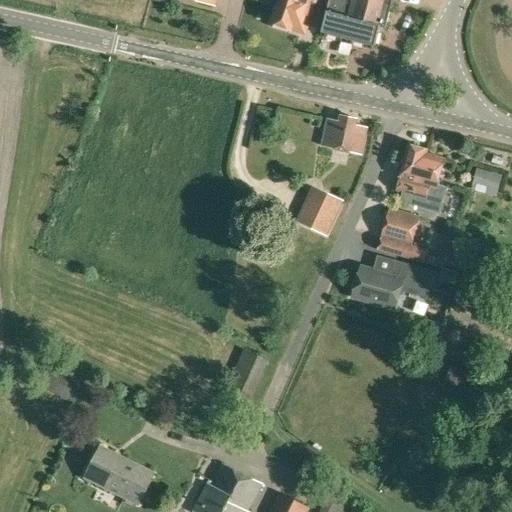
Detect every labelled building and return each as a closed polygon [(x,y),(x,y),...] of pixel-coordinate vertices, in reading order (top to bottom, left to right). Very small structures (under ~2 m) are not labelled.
[(279,0),(272,23),(303,33),(310,11),(309,11),(312,0),(279,0)] [(329,0),(321,33),(374,46),(379,27),(386,28),(393,0),(329,0)] [(322,146),(361,155),(367,128),(356,125),(358,119),(340,115),(339,122),(328,119),(322,146)] [(403,191),(400,202),(439,213),(446,188),(436,185),(444,159),(427,154),(428,151),(408,145),(399,177),(400,177),(397,190),(403,191)] [(477,169),(471,187),(496,195),(502,176),(477,169)] [(297,222),(326,235),(342,201),(320,191),(315,202),(308,198),(297,222)] [(378,250),(425,265),(428,253),(411,247),(419,217),(389,209),(380,238),(381,238),(378,250)] [(404,292),(427,299),(435,272),(393,260),(389,275),(361,267),(352,296),(394,309),(398,295),(404,292)] [(500,280),(504,268),(487,261),(482,273),(500,280)] [(458,273),(442,269),(439,281),(455,285),(458,273)] [(480,343),(475,353),(483,358),(489,348),(480,343)] [(227,387),(251,398),(269,360),(244,349),(227,387)] [(445,381),(463,388),(469,371),(450,365),(445,381)] [(84,477),(138,504),(153,473),(100,446),(84,477)] [(193,511),(195,511),(248,511),(261,484),(222,464),(213,482),(208,480),(193,511)] [(318,511),(350,511),(355,503),(330,490),(318,511)] [(268,511),(307,511),(310,508),(279,492),(268,511)]
